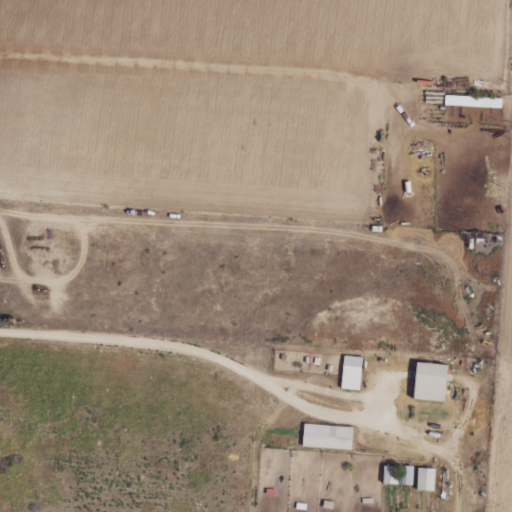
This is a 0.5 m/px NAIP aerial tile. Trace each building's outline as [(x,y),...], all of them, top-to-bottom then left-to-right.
[(343,389),(362,390),(363,357),(344,356),(343,389)] [(449,401),(450,364),(419,363),(417,400),(449,401)] [(354,426),(305,424),(304,448),(354,449),(354,426)] [(385,484),(414,485),(414,466),(385,465),(385,484)] [(436,491),(437,468),(419,468),(418,490),(436,491)]
